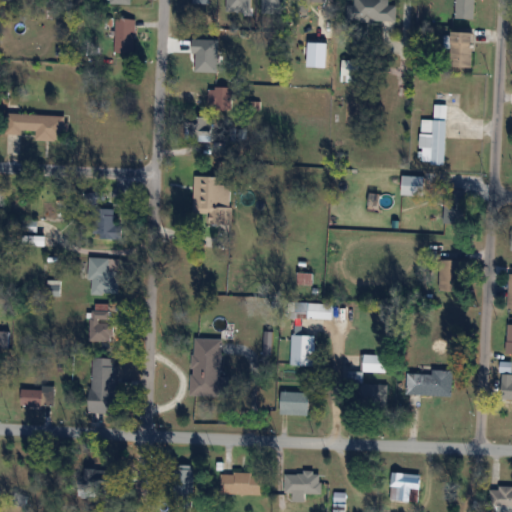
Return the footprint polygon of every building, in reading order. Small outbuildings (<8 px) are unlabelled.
[(389,4),(389,0),(352,0),(353,20),(397,20),(397,4),(389,4)] [(476,19),(475,0),(456,0),(456,19),(476,19)] [(334,46),(334,15),(315,15),(315,46),(334,46)] [(135,53),(135,18),(115,18),(115,53),(135,53)] [(474,67),(474,32),(451,32),(451,67),(474,67)] [(365,81),(365,60),(342,60),(342,81),(365,81)] [(233,108),(233,87),(210,87),(210,108),(233,108)] [(200,91),(187,91),(187,104),(200,104),(200,91)] [(432,165),(447,165),(448,104),(434,104),(434,129),(433,129),(432,165)] [(8,113),(7,134),(24,134),(24,130),(36,131),(36,139),(66,140),(67,115),(8,113)] [(213,116),(192,116),(192,140),(213,140),(213,116)] [(223,185),(223,176),(194,176),(194,223),(232,223),(232,185),(223,185)] [(425,176),(401,176),(401,195),(425,195),(425,176)] [(123,225),(115,225),(115,209),(97,209),(98,239),(123,239),(123,225)] [(91,258),(90,294),(119,295),(121,259),(91,258)] [(462,259),(441,259),(440,292),(462,292),(462,259)] [(333,319),(333,303),(309,303),(309,319),(333,319)] [(91,342),(113,342),(113,304),(91,304),(91,342)] [(315,366),(315,335),(291,335),(291,366),(315,366)] [(229,396),(229,377),(222,377),(222,342),(193,341),(192,395),(229,396)] [(389,355),(364,355),(364,372),(389,372),(389,355)] [(117,389),(117,358),(92,358),(92,412),(123,413),(123,389),(117,389)] [(453,395),(453,370),(432,370),(432,373),(408,373),(407,395),(453,395)] [(501,399),(511,399),(511,372),(502,373),(501,399)] [(387,406),(387,384),(354,384),(354,406),(387,406)] [(22,406),(55,406),(55,387),(22,387),(22,406)] [(312,392),(282,392),(282,414),(312,414),(312,392)] [(112,471),(88,468),(85,493),(109,496),(112,471)] [(286,494),(322,494),(322,472),(286,472),(286,494)] [(263,473),(223,473),(223,495),(263,495),(263,473)] [(421,501),(421,474),(391,473),(391,501),(421,501)] [(511,487),(491,487),(491,510),(511,509),(511,487)] [(346,511),(347,492),(332,492),(332,511),(346,511)]
